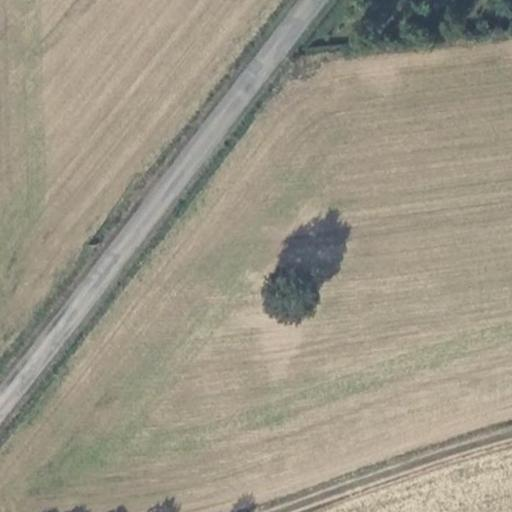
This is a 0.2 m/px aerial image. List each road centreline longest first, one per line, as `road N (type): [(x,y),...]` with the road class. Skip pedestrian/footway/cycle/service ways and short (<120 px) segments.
road 1 (unclassified): [(315,0),(0,410)]
road 2 (track): [(285,511),(511,437)]
